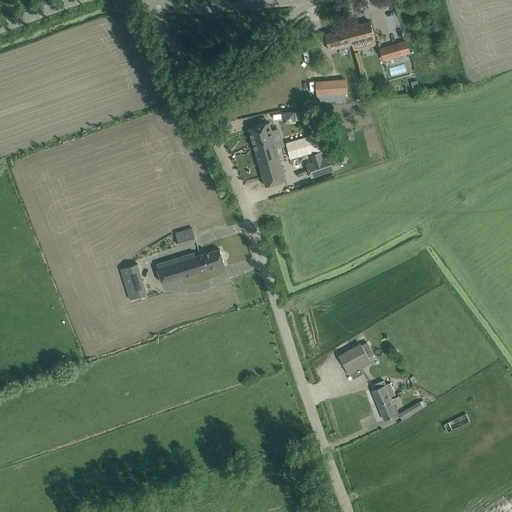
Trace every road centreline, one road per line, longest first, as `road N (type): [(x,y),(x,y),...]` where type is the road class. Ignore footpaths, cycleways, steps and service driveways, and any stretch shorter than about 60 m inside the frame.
road 1 (unclassified): [(339,511),(244,208),(196,98)]
road 2 (unclassified): [(196,98),(318,0)]
road 3 (unclassified): [(154,5),(302,0)]
